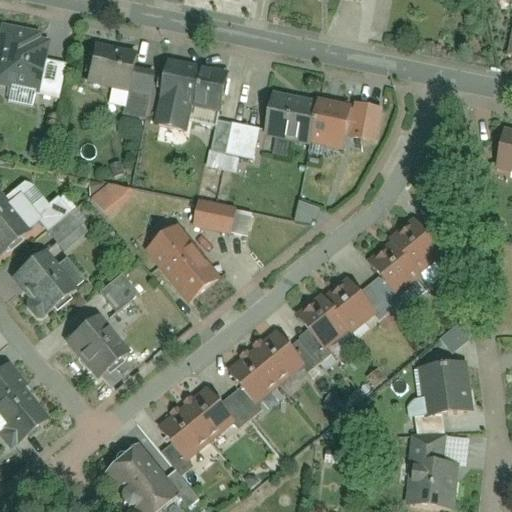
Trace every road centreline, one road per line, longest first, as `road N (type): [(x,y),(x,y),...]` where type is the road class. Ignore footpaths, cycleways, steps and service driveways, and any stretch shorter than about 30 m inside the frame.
road 1 (residential): [(443,83),(384,206),(95,440)]
road 2 (unclassified): [(44,0),(443,83)]
road 3 (residential): [(95,440),(0,320)]
road 4 (residential): [(511,500),(500,467),(494,369)]
